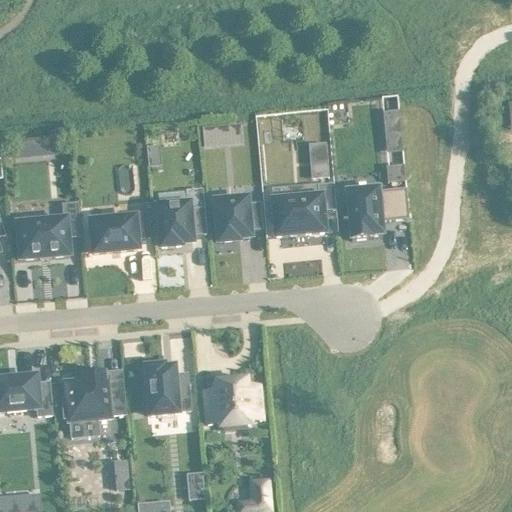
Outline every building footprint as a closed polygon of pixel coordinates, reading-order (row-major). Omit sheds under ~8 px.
[(399,143),(398,131),(382,132),(383,144),(399,143)] [(30,141),(17,142),(19,161),(32,160),(30,141)] [(320,200),(274,204),(277,239),(324,235),(322,213),(335,212),(333,187),(319,188),(320,200)] [(383,237),(382,223),(408,221),(405,192),(379,194),(379,192),(347,195),(352,242),(372,241),(371,238),(383,237)] [(159,210),(158,210),(162,250),(181,248),(181,246),(192,245),(192,237),(207,236),(204,211),(189,212),(189,207),(188,207),(186,193),(158,196),(159,210)] [(220,244),(239,243),(239,240),(250,239),(250,232),(263,231),(260,206),(247,207),(247,202),(216,205),(220,244)] [(21,262),(69,258),(68,240),(80,239),(77,206),(63,207),(64,223),(18,227),(21,262)] [(134,221),(91,225),(94,256),(108,254),(138,252),(137,242),(150,240),(148,215),(133,217),(134,221)] [(178,416),(177,402),(190,401),(187,376),(175,377),(174,370),(164,371),(164,369),(147,370),(151,418),(178,416)] [(66,401),(62,401),(64,421),(68,421),(68,425),(69,425),(99,422),(112,421),(112,418),(126,417),(123,381),(106,383),(105,375),(105,374),(102,374),(86,376),(83,376),(84,382),(65,384),(66,401)] [(36,380),(0,383),(0,414),(37,411),(38,419),(52,418),(49,385),(36,386),(36,380)] [(246,390),(245,383),(229,385),(229,388),(218,389),(218,394),(205,395),(208,427),(221,425),(221,429),(224,429),(224,434),(247,432),(247,427),(249,427),(249,424),(262,423),(259,389),(246,390)] [(129,480),(115,481),(116,493),(130,492),(129,480)] [(246,503),(237,504),(237,511),(272,511),(270,481),(249,483),(251,499),(246,503)]
